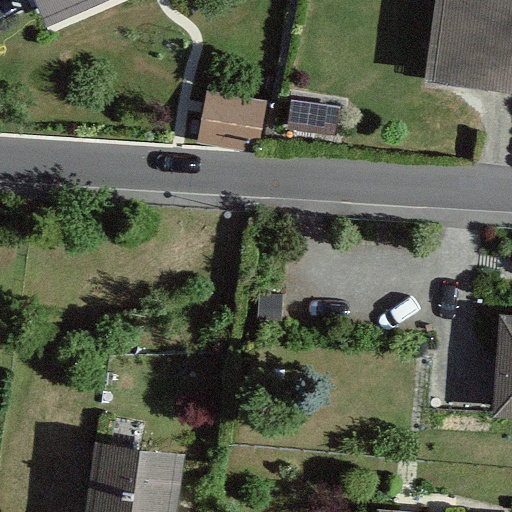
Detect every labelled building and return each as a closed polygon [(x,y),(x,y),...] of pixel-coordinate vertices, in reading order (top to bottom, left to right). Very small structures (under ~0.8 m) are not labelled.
[(46,0),(62,37),(151,0),(46,0)] [(511,0),(437,0),(429,68),(511,77),(511,0)] [(258,108),(238,104),(229,142),(249,147),(258,108)] [(511,314),(497,314),(491,406),(511,407),(511,314)] [(174,511),(183,446),(105,436),(95,511),(174,511)]
